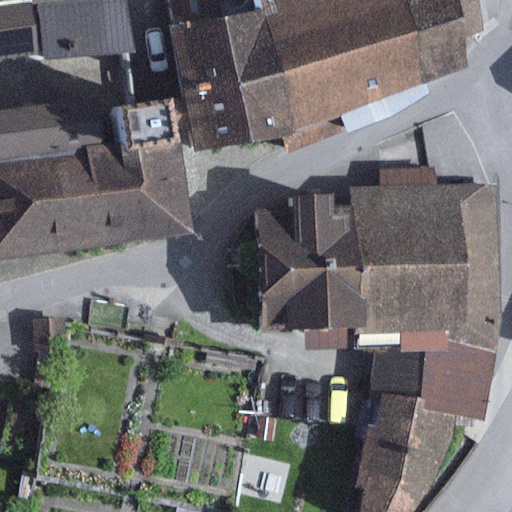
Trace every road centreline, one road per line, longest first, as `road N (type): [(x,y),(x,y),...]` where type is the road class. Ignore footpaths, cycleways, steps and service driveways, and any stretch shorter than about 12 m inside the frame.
road 1 (residential): [(0,305),(173,267),(235,207),(474,79)]
road 2 (residential): [(511,348),(501,431),(437,511)]
